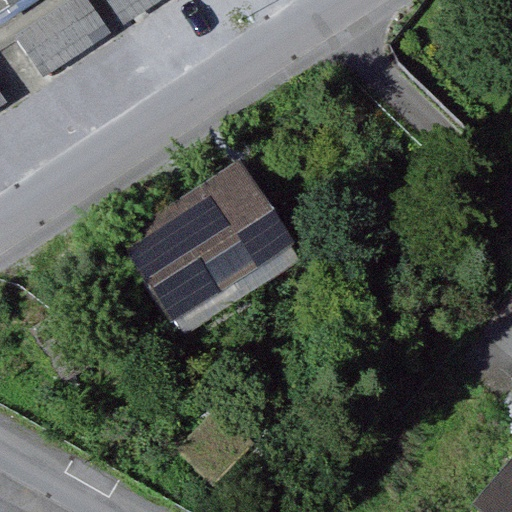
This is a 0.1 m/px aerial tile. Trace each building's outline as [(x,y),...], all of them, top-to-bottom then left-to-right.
[(0,0),(0,25),(40,0),(0,0)] [(85,0),(68,0),(12,38),(40,80),(109,35),(85,0)] [(104,0),(121,25),(159,0),(104,0)] [(241,191),(110,276),(163,356),(294,272),(241,191)] [(511,511),(511,472),(475,511),(511,511)]
